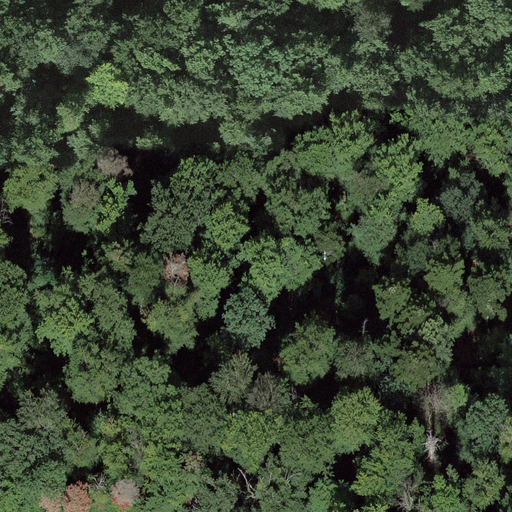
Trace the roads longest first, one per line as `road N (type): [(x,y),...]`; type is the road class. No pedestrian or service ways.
road 1 (track): [(511,215),(296,151),(155,123),(0,64)]
road 2 (track): [(296,151),(207,0)]
